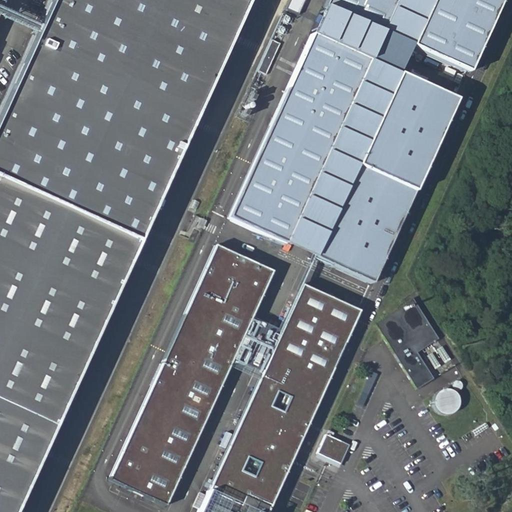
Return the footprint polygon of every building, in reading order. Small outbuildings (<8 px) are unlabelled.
[(50,0),(0,112),(0,511),(12,511),(139,246),(246,0),(50,0)] [(309,37),(226,222),(293,252),(371,287),(454,102),(396,76),(408,51),(466,77),(500,0),(325,0),(320,11),(378,37),(367,63),(309,37)] [(272,273),(214,247),(109,482),(167,508),(272,273)] [(302,287),(200,511),(270,511),(360,313),(302,287)] [(441,343),(413,301),(375,326),(418,393),(436,381),(420,357),(441,343)] [(446,417),(461,402),(446,387),(431,401),(446,417)] [(322,438),(314,455),(336,466),(344,448),(322,438)]
